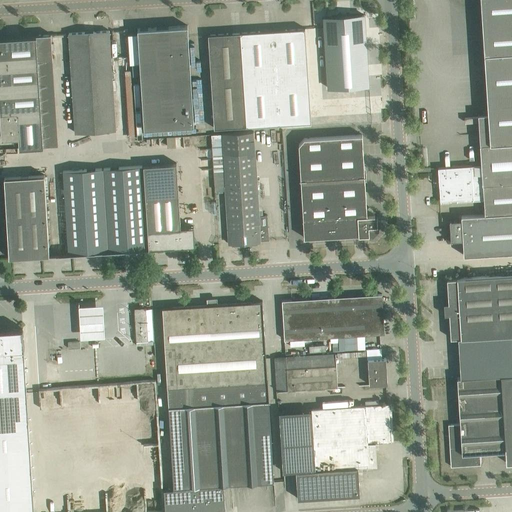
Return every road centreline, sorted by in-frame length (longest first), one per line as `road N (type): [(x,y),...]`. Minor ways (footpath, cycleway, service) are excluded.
road 1 (unclassified): [(406,263),(0,289)]
road 2 (unclassified): [(406,263),(389,0)]
road 3 (unclassified): [(419,495),(406,263)]
road 4 (unclassified): [(0,11),(175,0)]
